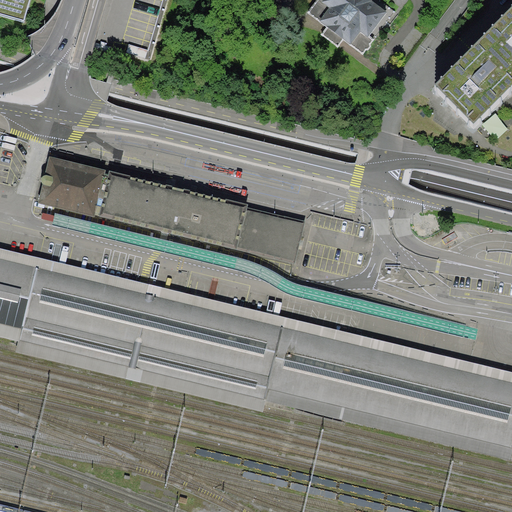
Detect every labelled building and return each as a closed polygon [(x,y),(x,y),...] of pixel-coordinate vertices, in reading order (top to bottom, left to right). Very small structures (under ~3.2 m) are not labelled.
[(0,0),(0,14),(23,21),(28,0),(0,0)] [(370,48),(370,45),(395,12),(378,0),(318,0),(308,13),(316,19),(362,54),(366,50),(368,50),(370,48)] [(439,84),(440,85),(434,91),(437,93),(435,94),(437,96),(438,95),(445,102),(444,103),(446,105),(447,104),(457,113),(456,114),(458,116),(459,115),(468,124),(467,126),(469,127),(470,126),(473,130),(479,124),(480,125),(482,123),(481,122),(488,115),(489,116),(491,114),(490,113),(499,104),(501,105),(503,103),(501,102),(509,94),(510,96),(511,94),(510,93),(511,91),(511,10),(511,12),(511,13),(503,22),(502,21),(500,23),(501,24),(494,31),(493,30),(491,32),(492,33),(485,40),(484,39),(482,41),(483,42),(474,52),(473,50),(471,52),(472,53),(465,60),(462,63),(461,62),(459,64),(460,65),(454,72),(452,71),(450,72),(452,74),(442,83),(441,82),(439,84)] [(110,174),(110,176),(51,161),(49,173),(44,172),(42,181),(42,182),(42,183),(43,184),(43,185),(44,185),(45,186),(46,186),(42,202),(294,263),(304,222),(246,209),(246,207),(177,190),(110,174)] [(511,383),(281,328),(0,259),(0,323),(22,329),(19,340),(265,399),(266,394),(268,388),(511,447),(511,383)]
